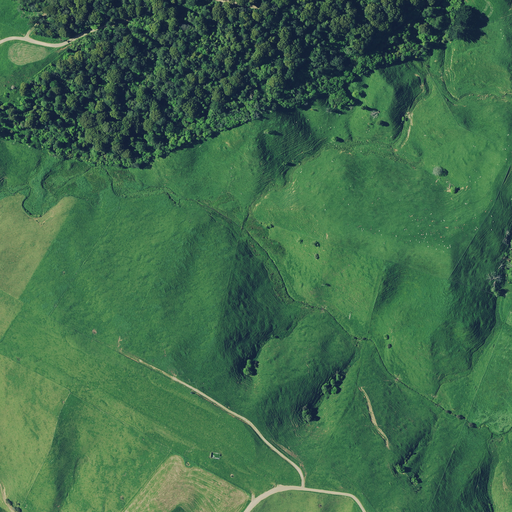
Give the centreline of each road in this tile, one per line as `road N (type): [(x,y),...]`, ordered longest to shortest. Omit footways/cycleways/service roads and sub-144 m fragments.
road 1 (track): [(177,0),(161,18),(120,20),(58,45),(0,41)]
road 2 (track): [(246,511),(290,487),(351,496),(364,511)]
